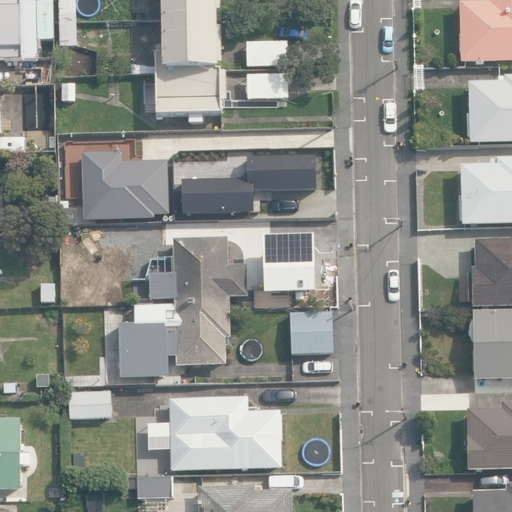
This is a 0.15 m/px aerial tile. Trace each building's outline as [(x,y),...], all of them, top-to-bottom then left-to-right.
[(0,0),(0,64),(42,63),(40,0),(0,0)] [(59,0),(61,47),(77,47),(76,0),(59,0)] [(190,115),(190,125),(204,124),(204,114),(223,114),(222,70),(218,70),(216,0),(162,0),(164,55),(156,55),(157,115),(190,115)] [(458,2),(459,61),(511,60),(511,0),(487,0),(488,1),(458,2)] [(285,40),(245,40),(245,66),(285,66),(285,40)] [(49,66),(37,66),(37,80),(49,80),(49,66)] [(288,72),(246,72),(246,98),(289,98),(288,72)] [(511,76),(499,77),(499,81),(467,82),(470,143),(511,141),(511,76)] [(76,85),(63,86),(63,103),(76,102),(76,85)] [(200,148),(201,193),(194,193),(194,212),(211,212),(273,210),(272,146),(200,148)] [(151,213),(168,213),(167,164),(121,165),(121,156),(84,156),(85,220),(151,219),(151,213)] [(462,224),(511,222),(511,156),(489,157),(489,164),(460,164),(461,194),(458,194),(458,217),(461,217),(462,224)] [(327,185),(286,187),(287,214),(328,212),(327,185)] [(471,301),(472,306),(511,304),(511,236),(473,238),(474,266),(470,266),(470,272),(466,272),(467,301),(471,301)] [(229,267),(228,239),(174,240),(174,274),(150,275),(151,302),(175,301),(175,307),(231,306),(231,299),(248,298),(247,266),(229,267)] [(40,284),(41,303),(58,302),(57,284),(40,284)] [(227,367),(226,340),(232,340),(231,306),(175,307),(135,308),(135,326),(119,326),(120,378),(169,377),(168,357),(177,357),(177,368),(227,367)] [(511,308),(472,309),(473,378),(511,376),(511,308)] [(333,314),(291,315),(292,356),(334,355),(333,314)] [(35,370),(35,386),(49,386),(49,370),(35,370)] [(68,391),(69,419),(110,417),(110,390),(68,391)] [(169,469),(281,467),(280,413),(278,413),(278,409),(247,410),(246,396),(168,397),(169,469)] [(466,408),(467,468),(511,467),(511,399),(501,400),(501,407),(466,408)] [(0,490),(20,490),(20,465),(30,465),(30,454),(21,454),(20,418),(0,418),(0,490)] [(137,475),(137,496),(171,496),(171,475),(137,475)] [(472,488),(472,511),(511,511),(511,481),(505,481),(505,488),(472,488)] [(291,511),(291,489),(255,490),(255,483),(198,484),(198,511),(291,511)] [(46,494),(64,495),(64,485),(47,484),(46,494)]
